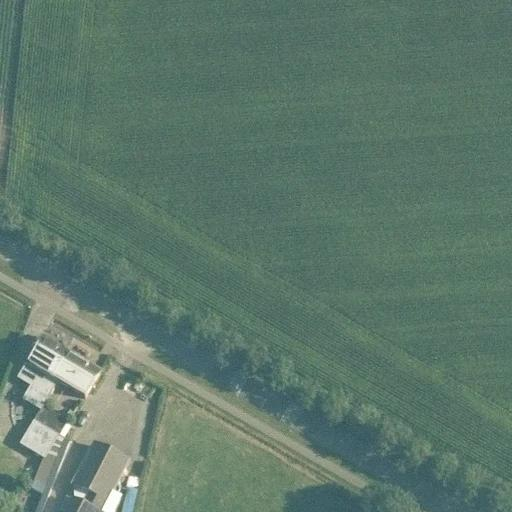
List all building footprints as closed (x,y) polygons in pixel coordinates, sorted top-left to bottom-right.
[(24,403),(42,413),(44,410),(59,385),(60,386),(60,385),(57,382),(64,370),(58,366),(66,354),(43,340),(27,366),(41,374),(24,403)] [(58,366),(64,370),(57,382),(60,385),(60,386),(85,401),(101,375),(66,354),(58,366)] [(69,425),(44,410),(42,413),(35,424),(35,425),(60,440),(67,427),(69,425)] [(20,448),(46,463),(60,440),(35,425),(20,448)] [(95,448),(86,466),(74,490),(83,494),(83,495),(84,496),(85,495),(91,498),(86,509),(76,504),(72,511),(105,511),(128,465),(95,448)]
